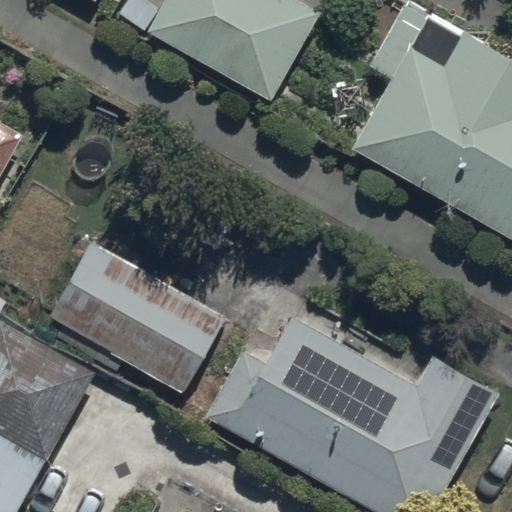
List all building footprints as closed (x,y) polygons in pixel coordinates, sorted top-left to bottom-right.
[(160,0),(155,9),(140,0),(126,0),(118,14),(153,35),(268,102),(320,14),(295,0),(160,0)] [(387,81),(350,145),(511,238),(511,63),(404,2),(366,68),(387,81)] [(0,176),(23,133),(0,120),(0,176)] [(224,318),(91,239),(47,313),(68,326),(59,340),(118,375),(130,356),(183,387),(224,318)] [(376,511),(432,511),(496,394),(426,357),(412,383),(289,317),(262,367),(239,354),(205,419),(376,511)] [(0,318),(0,509),(5,511),(17,511),(94,369),(0,318)]
